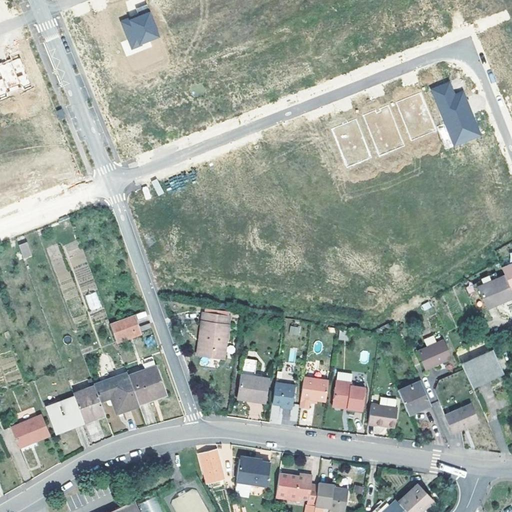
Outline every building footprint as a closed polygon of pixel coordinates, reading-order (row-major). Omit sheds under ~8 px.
[(186,0),(163,0),(155,3),(164,25),(192,14),(186,0)] [(123,21),(122,23),(132,48),(141,44),(140,42),(159,35),(147,4),(136,8),(138,15),(139,16),(131,20),(130,18),(123,21)] [(362,55),(373,50),(359,16),(348,20),(346,17),(331,23),(342,51),(358,44),(362,55)] [(111,22),(83,33),(100,77),(128,67),(111,22)] [(2,62),(0,62),(0,98),(6,96),(8,93),(20,88),(24,89),(31,86),(20,57),(11,61),(3,64),(2,62)] [(177,82),(151,92),(167,132),(193,121),(177,82)] [(449,83),(432,90),(452,139),(462,135),(465,142),(481,136),(463,92),(455,95),(449,83)] [(421,92),(396,102),(412,141),(437,130),(421,92)] [(158,135),(140,93),(112,105),(130,147),(158,135)] [(511,98),(503,102),(509,118),(511,116),(511,98)] [(387,105),(362,115),(378,156),(403,145),(387,105)] [(62,109),(56,111),(59,119),(64,117),(62,109)] [(355,119),(329,129),(345,167),(370,157),(355,119)] [(462,135),(452,139),(455,146),(465,142),(462,135)] [(27,242),(18,245),(23,259),(32,256),(27,242)] [(511,261),(501,266),(503,274),(509,287),(511,286),(511,261)] [(496,270),(472,282),(475,286),(477,285),(498,276),(496,270)] [(498,276),(477,285),(485,304),(495,300),(498,298),(500,302),(511,296),(511,293),(509,287),(503,274),(498,276)] [(85,295),(90,310),(101,307),(97,292),(85,295)] [(495,300),(485,304),(486,307),(500,302),(498,298),(495,300)] [(226,325),(230,325),(231,316),(204,312),(202,321),(206,322),(203,345),(199,344),(197,355),(225,359),(226,349),(222,348),(226,325)] [(116,341),(141,332),(134,315),(110,324),(116,341)] [(226,349),(230,325),(226,325),(222,348),(226,349)] [(425,369),(448,359),(440,342),(436,344),(432,336),(423,340),(426,348),(417,352),(425,369)] [(348,339),(340,338),(339,345),(347,347),(348,339)] [(492,349),(462,364),(470,383),(484,376),(486,375),(488,379),(503,371),(492,349)] [(164,363),(129,376),(137,400),(147,397),(149,402),(156,399),(155,397),(174,390),(164,363)] [(128,405),(129,409),(139,405),(137,400),(129,376),(127,373),(94,385),(94,386),(102,406),(114,401),(117,409),(128,405)] [(348,410),(362,412),(366,390),(351,387),(353,375),(338,373),(334,404),(348,407),(348,410)] [(258,376),(244,374),(241,398),(265,402),(269,377),(258,376)] [(472,386),(488,379),(486,375),(484,376),(470,383),(472,386)] [(276,378),(272,403),(282,404),(283,404),(293,406),(297,381),(276,378)] [(311,410),(312,405),(313,401),(314,401),(319,402),(326,403),(329,382),(305,378),(300,408),(311,410)] [(420,380),(398,389),(409,414),(430,405),(420,380)] [(102,406),(94,386),(73,393),(75,397),(83,418),(96,414),(97,417),(105,414),(102,406)] [(83,418),(75,397),(47,407),(57,432),(69,428),(68,424),(83,418)] [(139,405),(149,402),(147,397),(137,400),(139,405)] [(389,424),(397,426),(399,410),(397,409),(399,400),(384,398),(383,407),(371,405),(368,424),(388,428),(389,424)] [(445,413),(452,431),(465,426),(477,420),(469,403),(445,413)] [(83,418),(84,422),(97,417),(96,414),(83,418)] [(20,446),(50,434),(42,415),(12,427),(20,446)] [(68,424),(69,428),(84,422),(83,418),(68,424)] [(197,449),(206,483),(224,478),(216,445),(197,449)] [(239,458),(235,479),(251,482),(265,484),(268,461),(259,460),(259,461),(239,458)] [(275,494),(308,499),(307,504),(314,505),(317,485),(311,484),(312,476),(303,474),(302,477),(299,476),(278,473),(275,494)] [(251,482),(235,479),(234,486),(250,489),(251,482)] [(333,485),(318,483),(317,485),(314,505),(314,506),(330,508),(329,511),(337,511),(344,511),(348,490),(335,488),(333,487),(333,485)] [(421,509),(431,500),(417,484),(396,502),(405,511),(420,511),(419,510),(421,509)] [(355,486),(354,493),(363,494),(364,487),(355,486)] [(162,511),(156,496),(140,503),(143,511),(162,511)] [(139,511),(134,500),(105,511),(139,511)] [(405,511),(396,502),(395,500),(381,511),(405,511)] [(419,510),(420,511),(433,501),(431,500),(421,509),(419,510)]
